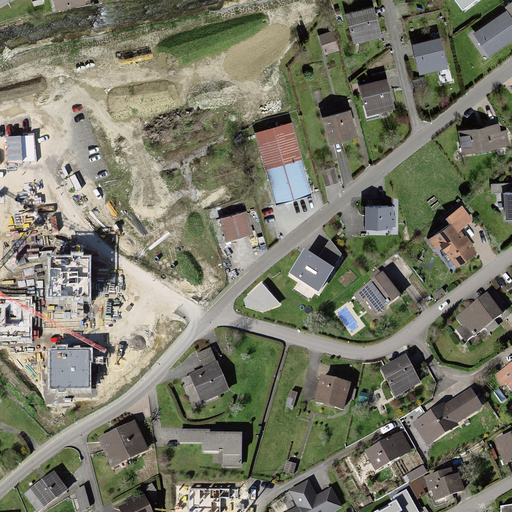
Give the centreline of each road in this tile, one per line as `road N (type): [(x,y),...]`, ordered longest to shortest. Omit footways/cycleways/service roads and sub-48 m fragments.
road 1 (residential): [(213,312),(511,64)]
road 2 (residential): [(213,312),(385,351),(511,257)]
road 3 (residential): [(0,489),(149,380),(213,312)]
